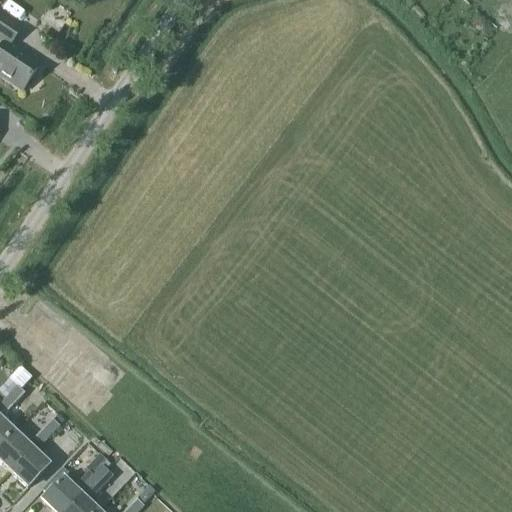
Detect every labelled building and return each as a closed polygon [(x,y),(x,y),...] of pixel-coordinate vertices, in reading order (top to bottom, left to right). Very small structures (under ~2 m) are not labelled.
[(9,50),(21,32),(0,18),(0,46),(1,47),(3,45),(9,50)] [(0,80),(21,94),(38,69),(9,50),(3,45),(1,47),(0,48),(0,80)] [(7,400),(14,406),(23,397),(20,393),(16,390),(7,400)] [(0,411),(1,413),(5,416),(14,406),(7,400),(1,406),(0,406),(0,411)] [(50,422),(41,432),(48,439),(58,429),(50,422)] [(0,424),(0,448),(12,436),(0,424)] [(41,432),(32,442),(39,449),(48,439),(41,432)] [(0,466),(8,474),(29,452),(25,448),(12,436),(0,448),(0,466)] [(29,452),(8,474),(26,491),(47,469),(36,459),(29,452)] [(79,499),(66,511),(99,511),(103,508),(94,499),(111,480),(107,477),(99,469),(90,479),(98,486),(89,496),(85,492),(79,499)] [(85,492),(89,496),(98,486),(90,479),(86,475),(77,484),(68,475),(61,482),(46,498),(40,504),(47,511),(66,511),(79,499),(85,492)] [(56,477),(41,493),(46,498),(61,482),(56,477)] [(125,511),(140,511),(142,510),(134,502),(125,511)]
